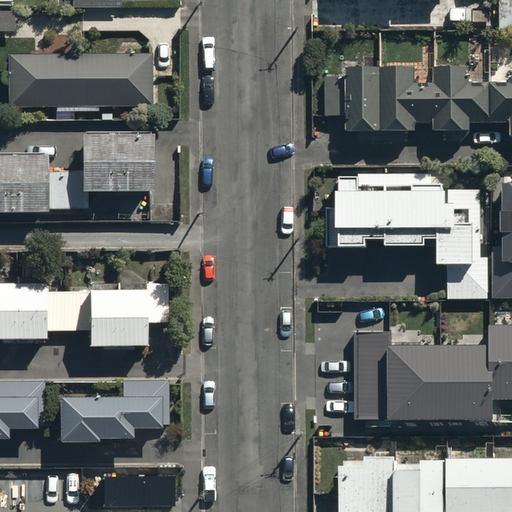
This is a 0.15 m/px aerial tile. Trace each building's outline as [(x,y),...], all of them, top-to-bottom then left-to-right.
[(120,0),(70,0),(70,8),(120,8),(120,0)] [(511,0),(497,0),(497,33),(511,32),(511,0)] [(0,7),(0,36),(11,36),(11,8),(0,7)] [(7,54),(7,108),(151,107),(151,54),(7,54)] [(323,116),(345,116),(345,132),(414,131),(414,123),(432,123),(432,131),(469,130),(469,124),(508,123),(508,136),(511,136),(511,73),(506,73),(506,84),(469,84),(468,65),(434,65),(434,84),(414,84),(414,66),(344,67),(345,77),(322,78),(323,116)] [(0,155),(0,211),(45,211),(45,209),(88,209),(88,192),(151,192),(150,135),(78,135),(78,171),(45,171),(45,155),(0,155)] [(431,173),(357,173),(357,177),(338,177),(338,191),(334,191),(334,207),(325,207),(325,248),(366,248),(366,238),(383,238),(383,245),(424,245),(424,238),(435,238),(435,264),(447,264),(447,299),(487,299),(487,254),(480,254),(480,189),(445,189),(445,182),(431,182),(431,173)] [(511,182),(501,183),(501,203),(490,204),(491,238),(500,238),(500,247),(490,247),(490,298),(511,298),(511,182)] [(0,338),(46,339),(46,331),(85,331),(85,345),(146,345),(146,324),(167,324),(167,283),(143,283),(143,289),(87,289),(87,291),(49,291),(49,277),(0,276),(0,338)] [(511,424),(511,320),(488,321),(488,338),(392,339),(392,330),(353,331),(354,420),(366,419),(366,424),(400,424),(400,420),(491,418),(491,424),(511,424)] [(121,381),(121,396),(57,395),(57,441),(96,441),(96,438),(130,439),(130,428),(158,428),(159,425),(168,425),(168,381),(121,381)] [(0,437),(6,438),(6,429),(36,429),(36,425),(44,425),(43,382),(0,382),(0,437)] [(362,464),(337,464),(336,511),(511,511),(511,456),(444,457),(444,459),(418,459),(418,468),(392,468),(392,455),(362,455),(362,464)] [(175,478),(106,479),(106,506),(175,506),(175,478)]
